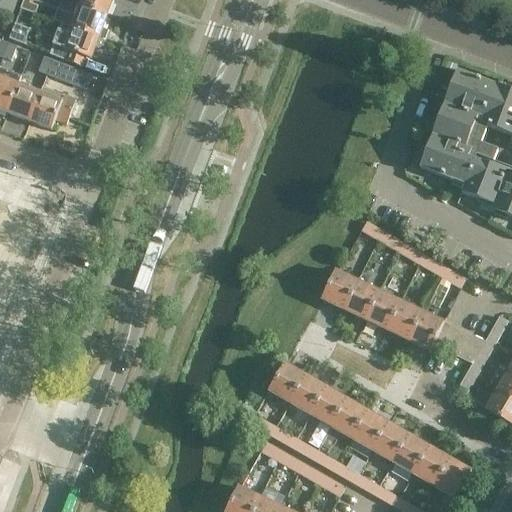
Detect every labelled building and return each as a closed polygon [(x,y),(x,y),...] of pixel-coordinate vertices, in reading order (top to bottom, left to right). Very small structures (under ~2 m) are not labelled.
[(113,0),(82,0),(80,7),(108,17),(113,0)] [(20,9),(34,15),(38,6),(23,1),(20,9)] [(15,8),(0,2),(0,11),(12,16),(15,8)] [(72,29),(99,39),(108,17),(80,7),(76,17),(58,11),(54,22),(72,29)] [(26,40),(29,31),(14,25),(8,40),(26,47),(26,46),(27,45),(26,40)] [(82,68),(85,59),(91,61),(95,49),(98,51),(105,41),(99,39),(72,29),(62,25),(50,57),(82,68)] [(7,44),(2,58),(11,62),(16,47),(7,44)] [(46,76),(52,61),(44,57),(38,73),(46,76)] [(52,61),(46,76),(70,85),(76,70),(52,61)] [(0,69),(0,111),(6,114),(17,85),(20,77),(0,69)] [(420,170),(464,186),(461,194),(493,206),(492,212),(511,219),(511,92),(457,71),(420,170)] [(40,94),(17,85),(6,114),(29,122),(40,94)] [(64,96),(63,97),(42,89),(40,94),(29,122),(52,131),(55,122),(67,126),(76,101),(64,96)] [(0,300),(19,250),(22,251),(30,231),(0,220),(0,300)] [(367,223),(361,233),(373,239),(380,243),(385,234),(367,223)] [(380,243),(400,255),(406,246),(385,234),(380,243)] [(400,255),(421,267),(426,257),(406,246),(400,255)] [(421,267),(441,279),(447,269),(426,257),(421,267)] [(441,279),(460,290),(466,280),(447,269),(441,279)] [(322,301),(344,312),(357,283),(335,272),(322,301)] [(379,293),(357,283),(344,312),(365,322),(379,293)] [(400,303),(379,293),(365,322),(386,332),(400,303)] [(421,313),(400,303),(386,332),(408,342),(421,313)] [(444,324),(421,313),(408,342),(431,353),(433,347),(444,324)] [(508,323),(499,318),(490,333),(499,339),(508,323)] [(444,324),(433,347),(443,351),(454,329),(444,324)] [(454,329),(443,351),(453,356),(464,333),(454,329)] [(464,333),(453,356),(463,361),(474,338),(464,333)] [(488,359),(499,339),(490,333),(485,343),(479,354),(488,359)] [(474,338),(463,361),(472,365),(479,354),(485,343),(474,338)] [(476,380),(488,359),(479,354),(472,365),(467,374),(476,380)] [(449,357),(446,363),(452,366),(455,360),(449,357)] [(305,377),(284,365),(268,393),(290,405),(305,377)] [(511,373),(509,372),(497,392),(511,400),(511,373)] [(469,392),(476,380),(467,374),(460,387),(469,392)] [(326,389),(305,377),(290,405),(310,417),(326,389)] [(346,401),(326,389),(310,417),(331,428),(346,401)] [(511,427),(511,400),(497,392),(486,412),(511,427)] [(367,412),(346,401),(331,428),(351,440),(367,412)] [(388,424),(367,412),(351,440),(372,452),(388,424)] [(250,425),(270,437),(271,438),(276,429),(255,417),(250,425)] [(408,436),(388,424),(372,452),(393,464),(408,436)] [(297,441),(276,429),(271,438),(291,449),(297,441)] [(408,436),(393,464),(413,476),(429,448),(408,436)] [(317,452),(297,441),(291,449),(312,461),(317,452)] [(261,454),(279,464),(285,455),(266,444),(261,454)] [(413,476),(434,488),(450,460),(429,448),(413,476)] [(337,464),(317,452),(312,461),(332,473),(337,464)] [(279,464),(300,476),(305,466),(285,455),(279,464)] [(472,473),(450,460),(434,488),(456,500),(472,473)] [(358,476),(337,464),(332,473),(353,485),(358,476)] [(300,476),(320,488),(326,478),(305,466),(300,476)] [(379,488),(358,476),(353,485),(374,497),(379,488)] [(320,488),(339,499),(340,499),(345,489),(326,478),(320,488)] [(226,511),(253,511),(260,499),(238,488),(226,511)] [(399,500),(379,488),(374,497),(394,509),(399,500)] [(253,511),(279,511),(281,509),(260,499),(253,511)] [(419,511),(420,511),(399,500),(394,509),(400,511),(419,511)]
